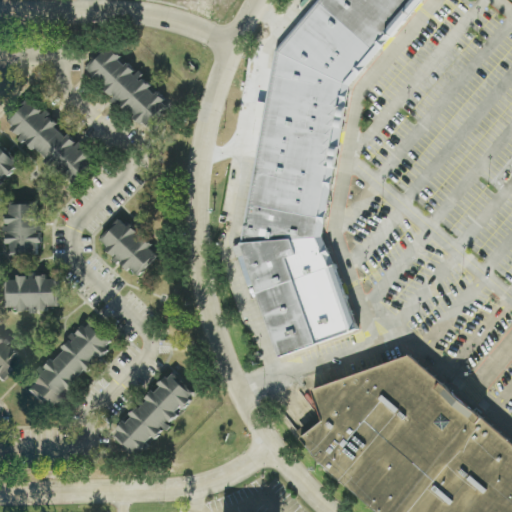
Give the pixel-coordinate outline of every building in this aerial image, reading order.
[(418,0),(349,85),(322,234),(336,266),(356,329),(280,356),(240,242),(275,49),(316,0),(418,0)] [(107,45),(171,110),(144,137),(80,71),(107,45)] [(34,95),(101,163),(71,193),(4,124),(34,95)] [(0,148),(16,164),(0,180),(0,148)] [(5,202),(37,202),(37,254),(6,254),(5,202)] [(122,217),(161,254),(138,277),(100,239),(122,217)] [(3,278),(57,278),(57,306),(3,307),(3,278)] [(25,382),(86,320),(114,346),(52,409),(25,382)] [(0,338),(19,358),(0,377),(0,338)] [(302,438),(325,421),(314,389),(410,354),(511,442),(511,511),(376,511),(320,462),(302,438)] [(111,429),(169,369),(194,394),(135,453),(111,429)]
